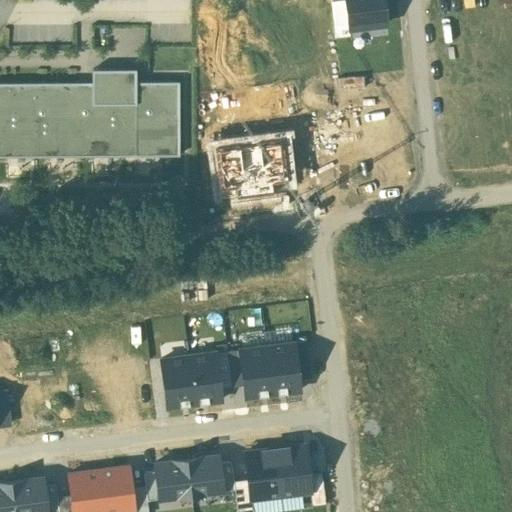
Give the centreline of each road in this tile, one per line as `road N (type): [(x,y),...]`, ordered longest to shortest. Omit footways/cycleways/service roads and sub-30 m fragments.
road 1 (residential): [(0,452),(335,412)]
road 2 (residential): [(0,263),(313,220)]
road 3 (residential): [(431,204),(410,0)]
road 4 (residential): [(313,220),(335,412)]
